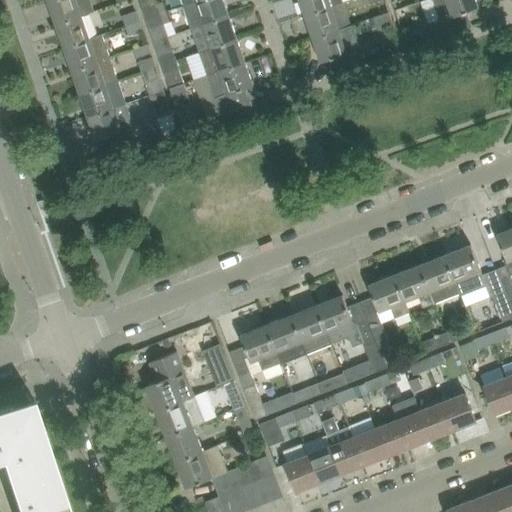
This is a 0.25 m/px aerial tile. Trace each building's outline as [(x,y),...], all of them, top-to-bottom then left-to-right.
[(92,0),(53,0),(49,2),(57,25),(83,16),(96,11),(92,0)] [(230,16),(223,0),(202,0),(184,6),(192,30),(230,16)] [(344,2),(343,0),(300,0),(306,15),(332,6),(344,2)] [(479,7),(476,0),(433,0),(440,19),(435,21),(441,37),(473,26),(468,11),(479,7)] [(167,12),(164,2),(143,9),(147,19),(167,12)] [(340,29),(332,6),(306,15),(314,39),(340,29)] [(137,11),(123,16),(127,26),(141,21),(137,11)] [(388,11),(373,16),(378,31),(393,26),(388,11)] [(170,20),(167,12),(147,19),(150,27),(170,20)] [(91,39),(83,16),(57,25),(65,47),(91,39)] [(238,39),(230,16),(192,30),(200,52),(238,39)] [(144,31),(141,21),(127,26),(130,36),(144,31)] [(353,25),(340,29),(314,39),(322,62),(330,59),(335,74),(359,66),(354,51),(361,48),(353,25)] [(91,39),(65,47),(73,71),(112,57),(104,34),(91,39)] [(238,39),(200,52),(208,76),(246,62),(238,39)] [(148,44),(134,49),(137,58),(151,53),(148,44)] [(159,56),(163,65),(177,60),(174,51),(159,56)] [(119,80),(112,57),(73,71),(81,94),(119,80)] [(153,58),(139,63),(143,72),(157,67),(153,58)] [(185,84),(180,70),(177,60),(163,65),(166,75),(170,89),(185,84)] [(254,85),(246,62),(208,76),(215,95),(221,114),(251,104),(246,88),(254,85)] [(160,77),(157,67),(143,72),(146,82),(160,77)] [(127,104),(119,80),(81,94),(90,117),(127,104)] [(192,106),(189,96),(185,84),(170,89),(174,101),(177,111),(191,106),(192,106)] [(169,103),(155,108),(158,117),(172,113),(169,103)] [(134,127),(128,108),(127,104),(90,117),(97,139),(122,132),(122,131),(134,127)] [(197,122),(191,106),(177,111),(183,127),(197,122)] [(511,227),(497,234),(508,264),(496,269),(511,309),(511,276),(511,274),(511,273),(511,227)] [(482,274),(471,244),(445,254),(460,293),(461,292),(462,295),(490,284),(505,323),(511,319),(511,309),(496,269),(482,274)] [(460,293),(445,254),(420,264),(435,302),(460,293)] [(435,302),(420,264),(395,274),(406,301),(419,296),(423,307),(435,302)] [(406,301),(395,274),(368,284),(373,297),(361,301),(387,366),(398,362),(378,312),(393,306),(397,317),(409,312),(405,301),(406,301)] [(387,366),(361,301),(348,307),(343,294),(317,305),(332,342),(347,336),(352,339),(354,345),(364,341),(376,371),(387,366)] [(332,342),(317,305),(291,315),(306,352),(332,342)] [(291,315),(266,325),(281,363),(306,352),(291,315)] [(472,323),(447,333),(451,343),(476,333),(472,323)] [(281,363),(266,325),(240,335),(245,346),(230,352),(256,419),(268,414),(248,362),(258,358),(263,370),(281,363)] [(510,337),(506,327),(489,334),(493,343),(510,337)] [(451,343),(447,333),(435,338),(439,348),(451,343)] [(493,343),(489,334),(476,339),(480,349),(493,343)] [(195,396),(185,370),(177,351),(151,362),(158,380),(146,385),(157,412),(184,401),(184,400),(195,396)] [(442,352),(426,358),(430,368),(446,362),(442,352)] [(235,381),(225,357),(208,363),(218,387),(225,384),(225,385),(235,381)] [(426,358),(410,364),(414,374),(430,368),(426,358)] [(511,406),(511,390),(506,377),(502,366),(480,374),(484,385),(484,386),(495,414),(511,406)] [(401,379),(397,369),(381,376),(385,386),(401,379)] [(385,386),(381,376),(365,382),(369,392),(385,386)] [(336,389),(332,379),(319,384),(323,394),(336,389)] [(323,394),(319,384),(305,389),(310,399),(323,394)] [(353,387),(336,393),(340,403),(357,397),(353,387)] [(245,406),(239,392),(229,396),(235,410),(245,406)] [(340,403),(336,393),(319,400),(323,410),(340,403)] [(465,393),(443,401),(454,430),(477,421),(465,393)] [(206,422),(195,396),(184,400),(184,401),(157,412),(167,437),(194,426),(206,422)] [(71,511),(39,415),(34,401),(33,398),(30,399),(16,403),(0,408),(0,449),(13,457),(11,461),(27,511),(71,511)] [(454,430),(443,401),(420,410),(432,439),(454,430)] [(308,404),(291,411),(295,421),(312,414),(308,404)] [(240,423),(250,419),(245,406),(235,410),(240,423)] [(432,439),(420,410),(400,418),(398,419),(409,448),(432,439)] [(280,427),(295,421),(291,411),(261,422),(270,445),(285,440),(280,427)] [(364,465),(353,437),(349,426),(340,430),(334,416),(323,421),(328,434),(326,435),(330,446),(342,474),(364,465)] [(409,448),(398,419),(375,428),(387,456),(409,448)] [(204,450),(194,426),(167,437),(177,462),(204,451),(204,450)] [(387,456),(375,428),(353,437),(364,465),(387,456)] [(319,483),(308,454),(303,443),(284,451),(288,462),(285,463),(286,464),(297,492),(319,483)] [(214,446),(204,450),(204,451),(177,462),(187,488),(212,478),(219,496),(230,492),(241,487),(252,483),(263,479),(275,474),(268,456),(224,472),(214,446)] [(342,474),(330,446),(308,454),(319,483),(342,474)] [(284,496),(275,474),(263,479),(272,501),(284,496)] [(272,501),(263,479),(252,483),(261,505),(272,501)] [(261,505),(252,483),(241,487),(250,510),(261,505)] [(511,511),(511,484),(495,491),(502,511),(511,511)] [(244,511),(250,510),(241,487),(230,492),(237,511),(244,511)] [(502,511),(495,491),(471,500),(475,511),(502,511)] [(237,511),(230,492),(219,496),(225,511),(237,511)] [(225,511),(219,496),(207,501),(211,511),(225,511)] [(475,511),(471,500),(447,509),(448,511),(475,511)]
